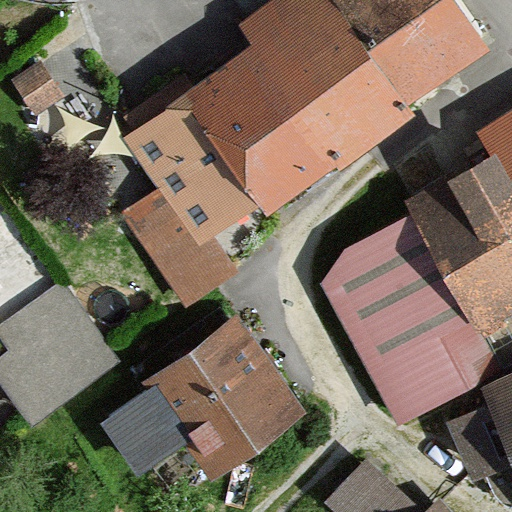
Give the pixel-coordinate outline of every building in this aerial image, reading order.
[(344,171),(419,118),(411,111),(323,0),(280,0),(238,33),(251,51),(344,171)] [(323,0),(411,111),(490,55),(450,0),(323,0)] [(270,214),(344,171),(251,51),(186,102),(270,214)] [(123,148),(157,193),(116,220),(182,318),(239,280),(220,252),(270,214),(186,102),(123,148)] [(511,114),(477,136),(492,161),(511,192),(511,114)] [(406,212),(483,344),(511,324),(511,192),(492,161),(406,212)] [(483,344),(406,212),(346,252),(317,296),(394,432),(478,391),(465,368),(483,344)] [(0,342),(61,295),(0,216),(0,342)] [(144,395),(144,396),(102,429),(140,478),(184,444),(216,484),(302,414),(229,325),(144,395)] [(511,379),(486,392),(511,450),(511,379)] [(407,511),(365,468),(325,507),(330,511),(407,511)]
